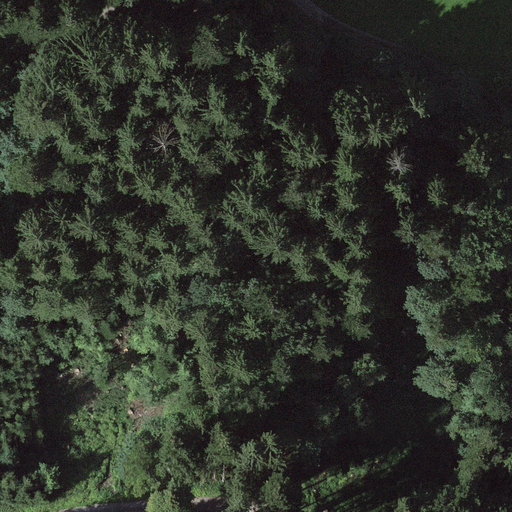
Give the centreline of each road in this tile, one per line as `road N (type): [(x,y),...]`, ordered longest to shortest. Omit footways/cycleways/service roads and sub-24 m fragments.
road 1 (track): [(335,0),(436,65),(479,117),(453,177),(429,303),(442,511)]
road 2 (track): [(235,511),(69,503),(50,511)]
road 3 (track): [(151,0),(0,29)]
